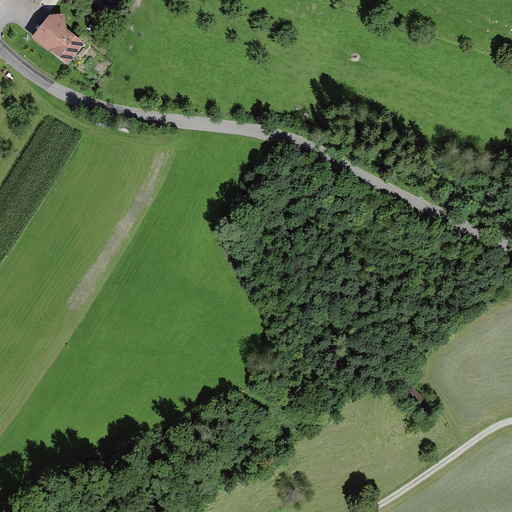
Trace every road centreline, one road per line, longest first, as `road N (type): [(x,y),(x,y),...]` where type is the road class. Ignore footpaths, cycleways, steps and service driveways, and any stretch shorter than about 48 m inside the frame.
road 1 (tertiary): [(0,49),(85,102),(264,132),(511,245)]
road 2 (track): [(511,420),(367,511)]
